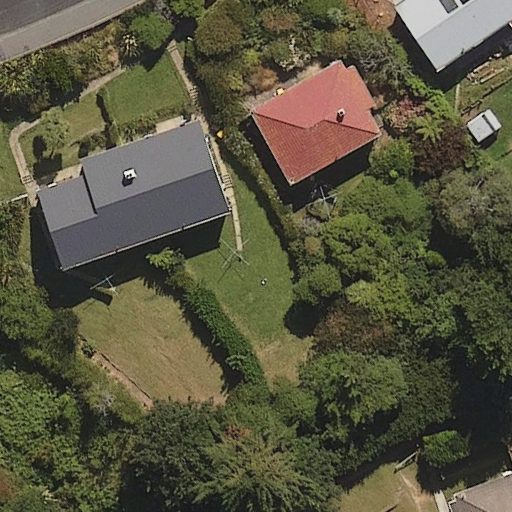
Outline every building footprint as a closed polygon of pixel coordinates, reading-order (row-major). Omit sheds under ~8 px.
[(511,0),(410,0),(396,10),(441,79),(511,32),(511,0)] [(294,194),(383,144),(370,121),(400,104),(377,61),(352,76),(346,66),(252,119),(294,194)] [(488,102),(462,122),(483,148),(508,129),(488,102)] [(243,230),(206,122),(74,167),(79,182),(37,197),(68,290),(243,230)] [(511,511),(511,481),(453,502),(456,511),(511,511)]
